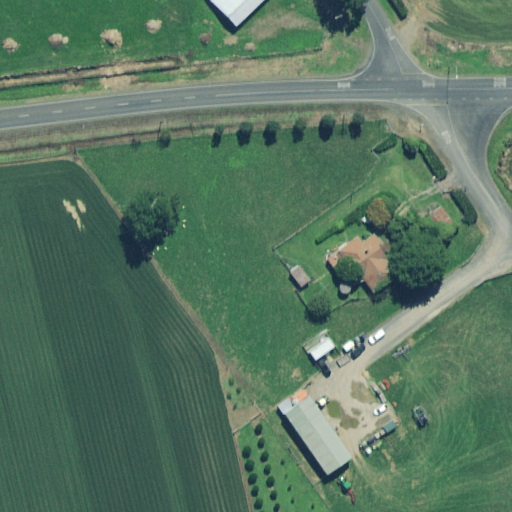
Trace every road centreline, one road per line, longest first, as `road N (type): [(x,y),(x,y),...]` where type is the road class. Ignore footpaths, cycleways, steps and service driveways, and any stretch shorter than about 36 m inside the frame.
road 1 (secondary): [(0,119),(191,98),(426,89)]
road 2 (unclassified): [(426,89),(448,105),(472,175),(511,226)]
